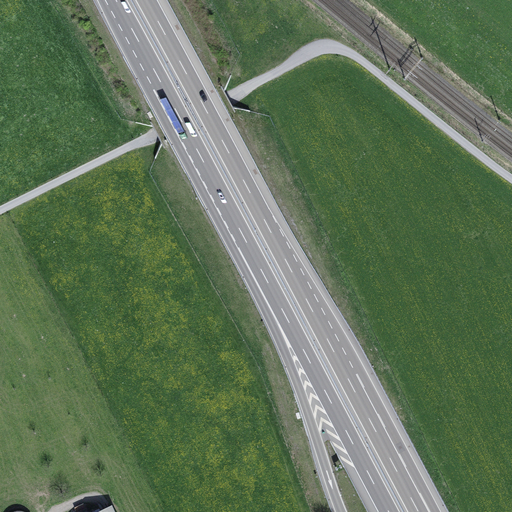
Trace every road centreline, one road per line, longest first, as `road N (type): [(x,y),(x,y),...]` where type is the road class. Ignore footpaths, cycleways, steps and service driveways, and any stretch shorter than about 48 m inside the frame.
road 1 (motorway): [(419,511),(146,0)]
road 2 (motorway): [(226,204),(388,511)]
road 3 (motorway): [(226,204),(340,511)]
road 4 (motorway): [(115,0),(226,204)]
